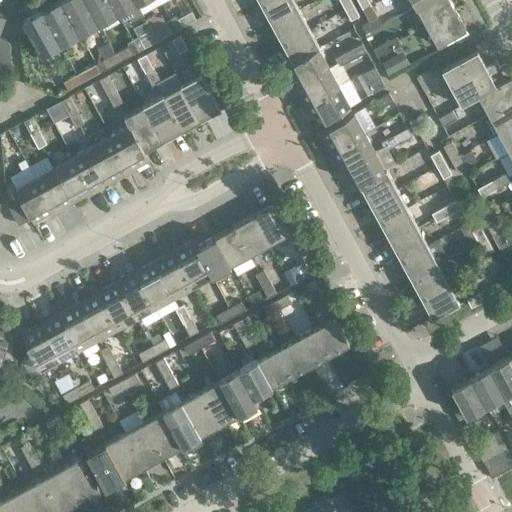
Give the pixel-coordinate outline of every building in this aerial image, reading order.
[(79,33),(61,0),(56,0),(41,8),(60,43),(79,33)] [(98,22),(86,0),(61,0),(79,33),(98,22)] [(117,12),(110,0),(86,0),(98,22),(117,12)] [(136,1),(135,0),(110,0),(117,12),(136,1)] [(299,9),(294,0),(269,0),(262,4),(272,23),(299,9)] [(369,0),(358,0),(363,9),(371,4),(369,0)] [(455,9),(450,0),(425,0),(416,5),(426,24),(455,9)] [(359,15),(353,3),(344,8),(351,19),(359,15)] [(378,16),(371,4),(363,9),(369,20),(369,21),(378,16)] [(60,43),(41,8),(22,19),(41,54),(60,43)] [(309,28),(299,9),(272,23),(282,42),(309,28)] [(466,29),(455,9),(426,24),(437,44),(466,29)] [(196,19),(191,10),(177,18),(182,26),(196,19)] [(0,26),(4,13),(0,11),(0,62),(12,66),(9,40),(0,36),(0,26)] [(369,21),(369,20),(361,25),(365,33),(382,24),(378,16),(369,21)] [(166,24),(153,31),(158,40),(171,32),(166,24)] [(320,47),(309,28),(282,42),(292,60),(293,61),(319,47),(319,48),(320,47)] [(158,40),(153,31),(140,39),(144,47),(158,40)] [(187,48),(180,34),(172,39),(179,52),(187,48)] [(397,36),(385,42),(389,50),(401,44),(397,36)] [(367,51),(362,42),(348,50),(353,58),(367,51)] [(389,50),(385,42),(373,48),(378,56),(389,50)] [(129,45),(115,52),(120,61),(133,53),(129,45)] [(293,61),(292,60),(283,65),(294,85),(329,66),(319,48),(319,47),(293,61)] [(461,104),(478,95),(478,94),(504,80),(504,79),(511,74),(511,72),(511,71),(511,69),(511,63),(509,59),(505,61),(505,60),(499,63),(496,58),(485,64),(477,49),(442,69),(461,104)] [(353,58),(348,50),(335,57),(337,61),(339,65),(353,58)] [(120,61),(115,52),(102,59),(106,68),(120,61)] [(153,67),(146,53),(137,58),(145,71),(153,67)] [(399,70),(392,57),(382,63),(389,76),(399,70)] [(348,81),(339,65),(337,61),(329,66),(294,85),(304,104),(339,85),(348,81)] [(90,66),(76,73),(81,82),(95,74),(90,66)] [(160,80),(153,67),(145,71),(152,85),(160,80)] [(81,82),(76,73),(63,81),(68,89),(81,82)] [(220,108),(201,73),(181,84),(201,119),(220,108)] [(115,88),(108,74),(99,79),(106,92),(115,88)] [(511,100),(511,74),(504,79),(504,80),(478,94),(478,95),(488,113),(511,100)] [(385,85),(380,77),(367,84),(371,93),(385,85)] [(201,119),(181,84),(162,94),(181,129),(201,119)] [(350,105),(339,85),(304,104),(315,124),(350,105)] [(122,101),(115,88),(106,92),(114,106),(122,101)] [(389,92),(375,100),(380,108),(393,100),(389,92)] [(181,129),(162,94),(144,105),(163,140),(181,129)] [(77,109),(69,95),(61,100),(68,113),(77,109)] [(511,125),(511,100),(488,113),(499,132),(511,125)] [(163,140),(144,105),(124,116),(129,125),(143,150),(144,150),(163,140)] [(84,123),(77,109),(68,113),(75,127),(84,123)] [(452,109),(439,117),(443,125),(457,118),(452,109)] [(364,131),(354,111),(319,130),(330,150),(364,131)] [(39,130),(32,116),(23,121),(30,134),(39,130)] [(129,125),(110,135),(129,170),(149,159),(144,150),(143,150),(129,125)] [(511,149),(511,125),(499,132),(509,151),(511,149)] [(412,135),(407,127),(394,134),(399,143),(412,135)] [(46,143),(39,130),(30,134),(38,148),(46,143)] [(375,150),(364,131),(330,150),(340,169),(375,150)] [(399,143),(394,134),(381,141),(385,150),(399,143)] [(129,170),(110,135),(91,146),(111,180),(129,170)] [(459,154),(452,141),(443,145),(451,159),(459,154)] [(111,180),(91,146),(73,156),(91,191),(111,180)] [(460,154),(466,165),(473,161),(474,155),(470,148),(460,154)] [(438,149),(430,154),(437,166),(445,161),(438,149)] [(385,169),(375,150),(340,169),(351,189),(360,184),(359,183),(385,169)] [(466,168),(459,154),(451,159),(458,172),(466,168)] [(91,191),(73,156),(54,166),(73,201),(91,191)] [(451,173),(445,161),(437,166),(443,178),(451,173)] [(73,201),(54,166),(35,177),(54,212),(73,201)] [(386,168),(385,169),(359,183),(360,184),(370,202),(397,188),(386,168)] [(505,173),(491,180),(496,189),(509,181),(505,173)] [(54,212),(35,177),(16,187),(12,179),(5,183),(6,202),(19,195),(31,217),(34,222),(54,212)] [(496,189),(491,180),(477,188),(482,196),(496,189)] [(407,206),(397,188),(370,202),(380,221),(407,206)] [(19,195),(6,202),(18,224),(31,217),(19,195)] [(460,208),(455,199),(443,206),(448,214),(460,208)] [(288,232),(273,204),(253,215),(269,243),(288,232)] [(417,225),(407,206),(380,221),(390,240),(417,225)] [(448,214),(443,206),(431,212),(436,221),(448,214)] [(269,243),(253,215),(234,225),(250,253),(269,243)] [(500,230),(493,216),(485,221),(492,235),(500,230)] [(250,253),(234,225),(215,236),(231,264),(250,253)] [(428,244),(417,225),(390,240),(401,259),(428,244)] [(480,225),(472,230),(478,242),(487,237),(480,225)] [(508,243),(500,230),(492,235),(500,248),(508,243)] [(215,236),(197,246),(196,246),(212,274),(231,264),(215,236)] [(493,249),(487,237),(478,242),(485,254),(493,249)] [(193,239),(173,250),(192,285),(212,274),(196,246),(197,246),(193,239)] [(438,263),(428,244),(401,259),(411,278),(438,263)] [(192,285),(173,250),(154,260),(174,295),(192,285)] [(174,295),(154,260),(136,271),(155,306),(174,295)] [(311,273),(304,261),(296,266),(302,278),(303,278),(311,273)] [(449,282),(438,263),(411,278),(422,297),(449,282)] [(291,284),(302,278),(296,266),(295,264),(284,270),(291,284)] [(255,273),(262,285),(270,280),(263,269),(255,273)] [(155,306),(136,271),(117,281),(136,316),(155,306)] [(320,291),(314,279),(305,283),(312,295),(320,291)] [(277,292),(270,280),(262,285),(268,297),(277,292)] [(136,316),(117,281),(98,291),(117,326),(136,316)] [(459,302),(449,282),(422,297),(432,316),(459,302)] [(117,326),(98,291),(79,302),(98,336),(117,326)] [(483,300),(478,292),(466,298),(471,306),(483,300)] [(291,302),(287,293),(275,300),(280,308),(291,302)] [(241,300),(230,307),(234,315),(246,309),(241,300)] [(280,308),(275,300),(263,306),(268,315),(280,308)] [(98,336),(79,302),(60,312),(79,347),(98,336)] [(175,307),(182,321),(191,316),(183,303),(175,307)] [(234,315),(230,307),(216,314),(220,322),(234,315)] [(79,347),(60,312),(41,322),(60,357),(79,347)] [(198,330),(191,316),(182,321),(190,334),(198,330)] [(349,343),(334,316),(315,327),(330,353),(349,343)] [(248,329),(242,318),(233,323),(239,334),(248,329)] [(60,357),(41,322),(21,333),(40,368),(60,357)] [(330,353),(315,327),(296,337),(310,364),(330,353)] [(9,333),(0,329),(0,371),(5,373),(10,359),(2,356),(9,333)] [(254,341),(248,329),(239,334),(246,346),(254,341)] [(215,339),(211,331),(197,338),(201,346),(215,339)] [(165,337),(152,345),(156,353),(170,345),(165,337)] [(310,364),(296,337),(277,347),(291,374),(310,364)] [(201,346),(197,338),(184,345),(188,354),(201,346)] [(99,349),(107,363),(115,358),(108,345),(99,349)] [(156,353),(152,345),(138,352),(143,361),(156,353)] [(291,374),(277,347),(258,358),(273,384),(291,374)] [(511,388),(511,361),(509,355),(490,366),(505,393),(511,388)] [(171,369),(163,356),(155,361),(162,374),(171,369)] [(123,372),(115,358),(107,363),(114,376),(123,372)] [(273,384),(258,358),(239,368),(253,395),(254,395),(273,384)] [(505,393),(490,366),(471,376),(485,403),(505,393)] [(253,395),(239,368),(220,379),(238,414),(258,403),(254,395),(253,395)] [(178,383),(171,369),(162,374),(170,388),(178,383)] [(139,381),(135,372),(121,379),(126,388),(139,381)] [(75,387),(68,373),(55,380),(62,394),(75,387)] [(485,403),(471,376),(451,387),(459,402),(452,406),(458,418),(485,403)] [(89,379),(76,386),(80,394),(94,387),(89,379)] [(126,388),(121,379),(108,387),(112,395),(126,388)] [(238,414),(220,379),(200,389),(219,424),(238,414)] [(80,394),(76,386),(75,387),(62,394),(67,402),(80,394)] [(219,424),(200,389),(182,399),(200,434),(219,424)] [(503,400),(509,412),(511,410),(511,396),(511,395),(503,400)] [(95,411),(88,397),(79,402),(87,416),(95,411)] [(200,434),(182,399),(163,409),(182,445),(200,434)] [(182,445),(163,409),(144,420),(162,455),(182,445)] [(102,425),(95,411),(87,416),(94,429),(102,425)] [(58,414),(44,421),(49,430),(62,422),(58,414)] [(162,455),(144,420),(124,430),(143,465),(162,455)] [(496,429),(473,442),(483,459),(505,447),(496,429)] [(143,465),(124,430),(105,441),(124,476),(143,465)] [(20,446),(27,459),(36,454),(28,441),(20,446)] [(124,476),(105,441),(86,452),(105,486),(124,476)] [(511,463),(511,459),(505,447),(483,459),(491,475),(511,463)] [(43,468),(36,454),(27,459),(34,472),(43,468)] [(100,489),(80,454),(61,465),(80,500),(100,489)] [(80,500),(61,465),(42,475),(61,510),(80,500)] [(57,511),(61,510),(42,475),(23,486),(37,511),(57,511)] [(37,511),(23,486),(4,496),(12,511),(37,511)] [(12,511),(4,496),(0,498),(0,511),(12,511)]
